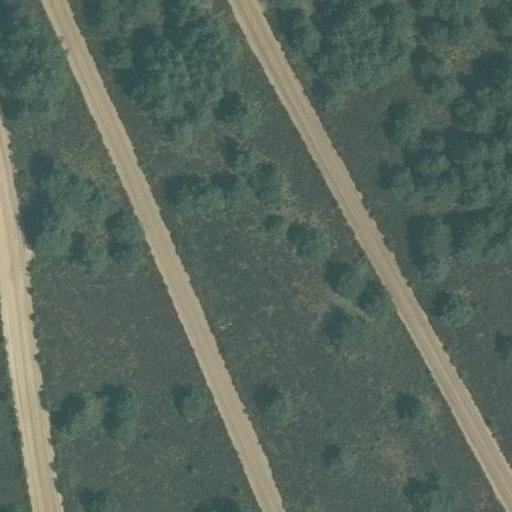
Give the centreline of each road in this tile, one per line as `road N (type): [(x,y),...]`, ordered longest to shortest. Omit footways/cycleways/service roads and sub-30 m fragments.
road 1 (unknown): [(511,501),(240,0)]
road 2 (unknown): [(48,0),(270,511)]
road 3 (unknown): [(0,203),(44,511)]
